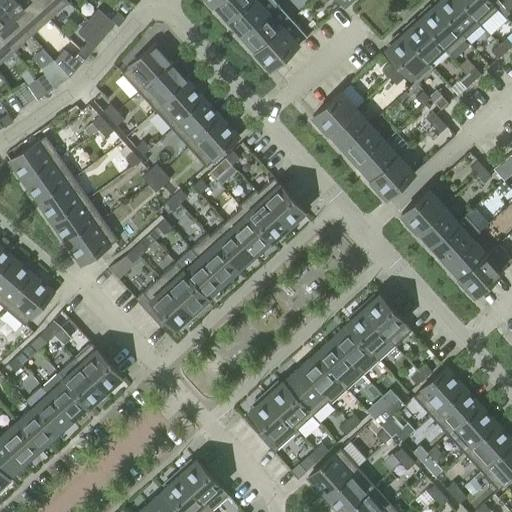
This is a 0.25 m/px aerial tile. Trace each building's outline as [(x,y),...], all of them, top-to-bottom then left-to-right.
[(0,0),(0,36),(13,50),(31,34),(0,0)] [(49,18),(32,0),(0,0),(31,34),(49,18)] [(32,0),(49,18),(67,1),(65,0),(32,0)] [(215,0),(212,3),(227,19),(247,0),(215,0)] [(273,0),(247,0),(227,19),(241,35),(268,11),(276,3),(273,0)] [(459,31),(465,38),(480,24),(474,18),(475,17),(459,0),(439,0),(435,5),(459,32),(459,31)] [(497,9),(492,3),(489,0),(459,0),(475,17),(474,18),(480,24),(497,9)] [(511,6),(511,0),(504,0),(501,3),(508,11),(511,6)] [(276,3),(268,11),(241,35),(256,51),(291,19),(276,3)] [(459,32),(435,5),(432,7),(430,4),(422,11),(425,14),(418,19),(443,46),(442,47),(448,53),(465,38),(459,31),(459,32)] [(111,19),(116,23),(118,25),(125,17),(118,11),(111,19)] [(291,19),(256,51),(258,53),(255,56),(262,63),(264,61),(271,68),(306,36),(291,19)] [(443,46),(418,19),(416,22),(414,19),(406,26),(409,28),(402,34),(426,61),(427,60),(442,47),(443,46)] [(426,61),(402,34),(400,36),(398,33),(390,40),(393,43),(386,49),(416,82),(433,66),(427,60),(426,61)] [(0,62),(13,50),(0,36),(0,62)] [(511,43),(506,37),(498,44),(505,51),(511,45),(511,43)] [(80,49),(88,56),(95,48),(87,41),(80,49)] [(138,91),(171,62),(154,43),(121,72),(138,91)] [(505,51),(498,44),(491,50),(498,58),(505,51)] [(55,85),(68,77),(48,46),(35,54),(55,85)] [(88,56),(80,49),(73,57),(81,63),(88,56)] [(188,80),(171,62),(138,91),(155,110),(188,80)] [(389,77),(396,70),(390,62),(382,69),(389,77)] [(466,73),(473,80),(481,73),(474,66),(466,73)] [(396,70),(389,77),(396,84),(403,78),(396,70)] [(44,73),(35,79),(39,85),(45,94),(54,88),(44,73)] [(473,80),(466,73),(459,80),(466,87),(473,80)] [(35,79),(27,85),(37,100),(45,94),(39,85),(35,79)] [(204,99),(188,80),(155,110),(172,128),(204,99)] [(328,131),(355,107),(340,91),(313,115),(319,122),(317,124),(323,131),(326,129),(328,131)] [(422,91),(415,97),(422,104),(429,98),(422,91)] [(434,102),(440,110),(448,103),(442,95),(434,102)] [(204,99),(172,128),(188,147),(221,117),(204,99)] [(110,117),(117,111),(110,103),(103,110),(110,117)] [(369,123),(355,107),(328,131),(343,148),(369,123)] [(117,111),(110,117),(116,125),(124,118),(117,111)] [(432,125),(440,118),(433,111),(425,117),(432,125)] [(0,117),(0,120),(0,121),(0,128),(4,126),(5,127),(13,121),(7,112),(0,117)] [(99,129),(106,123),(99,115),(92,122),(99,129)] [(238,136),(221,117),(188,147),(206,166),(238,136)] [(447,126),(440,118),(432,125),(439,133),(447,126)] [(92,122),(84,130),(90,137),(99,129),(92,122)] [(106,123),(99,129),(105,137),(113,130),(106,123)] [(369,123),(343,148),(357,164),(384,140),(369,123)] [(24,181),(60,156),(45,135),(9,160),(24,181)] [(136,146),(143,154),(150,147),(143,140),(136,146)] [(398,156),(384,140),(357,164),(372,180),(398,156)] [(232,150),(225,156),(232,164),(239,157),(232,150)] [(125,158),(132,166),(140,160),(132,152),(125,158)] [(74,177),(60,156),(24,181),(38,202),(74,177)] [(232,164),(225,156),(209,171),(216,178),(232,164)] [(398,156),(372,180),(374,182),(371,185),(378,192),(380,190),(387,197),(413,173),(398,156)] [(477,175),(485,168),(478,160),(470,167),(477,175)] [(501,161),(493,168),(503,180),(511,173),(501,161)] [(156,177),(163,171),(156,163),(149,170),(156,177)] [(485,168),(477,175),(484,182),(491,175),(485,168)] [(156,177),(149,170),(142,176),(148,184),(156,177)] [(163,171),(156,177),(163,185),(170,179),(163,171)] [(88,197),(74,177),(38,202),(52,222),(88,197)] [(156,177),(148,184),(155,192),(163,185),(156,177)] [(274,177),(257,191),(257,192),(289,228),(299,219),(297,216),(304,210),(274,177)] [(208,186),(201,178),(193,185),(200,193),(208,186)] [(503,194),(510,188),(504,181),(496,187),(503,194)] [(416,229),(443,205),(428,188),(401,213),(407,220),(405,222),(411,229),(414,227),(416,229)] [(173,195),(180,203),(187,196),(181,189),(173,195)] [(257,192),(257,191),(255,189),(237,205),(240,207),(240,206),(271,240),(277,234),(279,237),(289,228),(257,192)] [(180,203),(173,195),(165,202),(172,210),(180,203)] [(88,197),(52,222),(66,242),(102,218),(88,197)] [(443,205),(416,229),(431,245),(457,221),(443,205)] [(240,206),(240,207),(224,221),(255,254),(271,240),(240,206)] [(431,245),(445,262),(472,237),(479,230),(465,215),(458,221),(457,221),(431,245)] [(102,218),(66,242),(81,264),(117,239),(102,218)] [(165,219),(157,226),(164,234),(172,227),(165,219)] [(224,221),(209,235),(239,268),(255,254),(224,221)] [(207,232),(190,247),(223,283),(239,268),(209,235),(207,232)] [(487,254),(472,237),(445,262),(460,278),(487,254)] [(133,248),(140,255),(147,249),(141,241),(133,248)] [(0,246),(0,275),(14,259),(0,246)] [(190,247),(174,262),(206,297),(223,283),(190,247)] [(140,255),(133,248),(125,255),(132,262),(140,255)] [(487,254),(460,278),(462,280),(459,282),(466,290),(468,287),(475,294),(502,270),(487,254)] [(33,275),(14,259),(0,275),(0,303),(5,308),(33,275)] [(206,297),(174,262),(158,276),(193,315),(203,306),(200,303),(206,297)] [(53,291),(33,275),(5,308),(24,324),(53,291)] [(162,326),(168,321),(174,327),(181,321),(183,323),(193,315),(158,276),(135,297),(162,326)] [(360,306),(394,345),(411,329),(379,294),(372,300),(370,297),(360,306)] [(352,318),(346,323),(378,359),(394,345),(360,306),(350,315),(352,318)] [(46,327),(53,334),(60,326),(52,319),(46,327)] [(346,323),(330,338),(362,373),(378,359),(346,323)] [(53,334),(46,327),(39,335),(47,342),(53,334)] [(330,338),(314,352),(346,388),(362,373),(330,338)] [(74,357),(106,393),(116,384),(114,381),(121,375),(91,342),(74,357)] [(23,349),(15,356),(22,364),(30,357),(23,349)] [(346,388),(314,352),(298,367),(328,400),(327,401),(329,403),(346,388)] [(22,364),(15,356),(8,363),(14,370),(22,364)] [(74,357),(58,371),(88,405),(94,399),(96,402),(106,393),(74,357)] [(417,370),(424,377),(432,371),(425,363),(417,370)] [(430,415),(463,386),(445,366),(413,396),(430,415)] [(312,415),(327,401),(328,400),(298,367),(282,381),(312,415)] [(424,377),(417,370),(410,377),(417,384),(424,377)] [(88,405),(58,371),(42,386),(47,392),(72,419),(88,405)] [(273,384),(264,393),(290,423),(296,429),(297,428),(312,415),(282,381),(276,387),(273,384)] [(479,404),(463,386),(430,415),(447,433),(479,404)] [(72,419),(47,392),(31,407),(56,434),(72,419)] [(296,429),(290,423),(264,393),(254,402),(256,404),(249,411),(263,427),(257,433),(273,451),(297,429),(297,428),(296,429)] [(389,403),(396,411),(403,404),(397,397),(389,403)] [(396,411),(389,403),(374,418),(380,425),(396,411)] [(479,404),(447,433),(464,452),(496,422),(479,404)] [(56,434),(31,407),(15,421),(39,448),(56,434)] [(354,413),(346,420),(353,428),(360,421),(354,413)] [(353,428),(346,420),(339,427),(346,434),(353,428)] [(15,421),(0,435),(0,436),(23,462),(39,448),(15,421)] [(511,440),(496,422),(464,452),(480,470),(511,441),(511,440)] [(410,434),(403,426),(395,432),(402,440),(410,434)] [(384,429),(376,435),(383,443),(390,436),(384,429)] [(0,436),(0,468),(7,477),(23,462),(0,436)] [(511,441),(480,470),(498,489),(511,476),(511,441)] [(322,442),(314,449),(321,457),(329,450),(322,442)] [(419,459),(426,452),(420,444),(412,451),(419,459)] [(325,496),(357,467),(340,447),(308,477),(325,496)] [(400,461),(407,455),(400,448),(393,454),(400,461)] [(321,457),(314,449),(306,456),(313,464),(321,457)] [(433,459),(426,452),(419,459),(426,466),(433,459)] [(407,455),(400,461),(407,469),(414,463),(407,455)] [(204,500),(212,509),(228,494),(196,459),(189,465),(187,462),(177,471),(203,501),(204,500)] [(290,470),(297,478),(305,471),(298,463),(290,470)] [(344,511),(374,485),(357,467),(325,496),(339,511),(344,511)] [(170,483),(163,488),(184,511),(208,511),(212,509),(204,500),(203,501),(177,471),(167,480),(170,483)] [(475,479),(466,486),(473,495),(482,487),(475,479)] [(452,495),(459,489),(453,482),(446,488),(452,495)] [(433,498),(440,492),(434,484),(427,491),(433,498)] [(380,511),(391,503),(374,485),(344,511),(380,511)] [(184,511),(163,488),(147,503),(155,511),(184,511)] [(459,489),(452,495),(459,503),(466,496),(459,489)] [(440,492),(433,498),(434,499),(426,506),(431,511),(434,511),(440,507),(440,506),(447,499),(440,492)] [(483,502),(475,509),(477,511),(487,511),(490,510),(483,502)] [(155,511),(147,503),(137,511),(155,511)] [(398,511),(391,503),(380,511),(398,511)]
